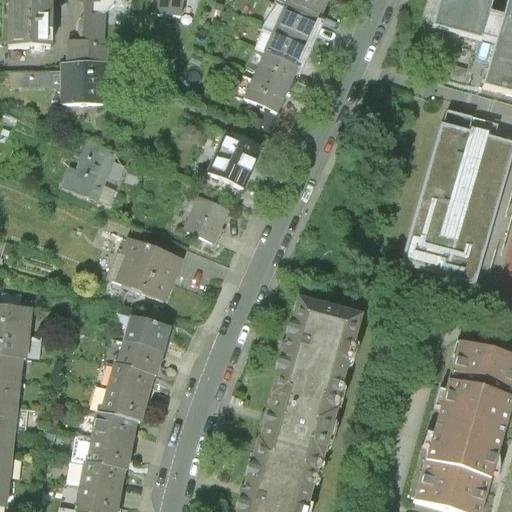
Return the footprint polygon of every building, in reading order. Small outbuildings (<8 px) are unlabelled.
[(53,50),(53,0),(1,0),(2,50),(53,50)] [(81,0),(81,42),(126,43),(127,0),(81,0)] [(197,0),(146,0),(146,17),(197,19),(197,0)] [(318,24),(328,1),(325,0),(286,0),(283,9),(318,24)] [(511,0),(508,0),(502,20),(487,16),(490,6),(469,0),(441,0),(433,28),(479,42),(480,40),(495,44),(482,89),(511,97),(511,0)] [(307,48),(318,24),(283,9),(272,32),(307,48)] [(272,32),(262,55),(297,71),(307,48),(272,32)] [(262,55),(252,78),(286,93),(297,71),(262,55)] [(114,60),(56,60),(56,113),(114,114),(114,60)] [(277,116),(286,93),(252,78),(242,101),(277,116)] [(442,126),(440,126),(399,267),(474,289),(511,155),(511,146),(467,134),(471,120),(446,113),(442,126)] [(259,154),(213,133),(196,171),(242,192),(259,154)] [(116,157),(82,143),(62,192),(97,206),(116,157)] [(123,182),(136,186),(141,171),(129,167),(123,182)] [(232,216),(184,197),(169,233),(217,252),(232,216)] [(163,304),(178,263),(130,245),(114,285),(163,304)] [(293,298),(270,380),(340,400),(364,318),(293,298)] [(0,341),(25,344),(28,319),(0,315),(0,341)] [(126,330),(118,354),(160,368),(168,343),(126,330)] [(0,367),(22,370),(25,344),(0,341),(0,367)] [(511,360),(455,345),(410,503),(442,511),(481,511),(493,472),(511,404),(511,360)] [(118,354),(110,379),(152,392),(160,368),(118,354)] [(0,392),(19,395),(22,370),(0,367),(0,392)] [(110,379),(103,402),(145,415),(152,392),(110,379)] [(270,380),(250,453),(320,473),(340,400),(270,380)] [(0,418),(16,421),(19,395),(0,392),(0,418)] [(103,402),(96,425),(138,438),(145,415),(103,402)] [(0,444),(13,446),(16,421),(0,418),(0,444)] [(90,430),(85,456),(130,464),(135,439),(90,430)] [(0,470),(10,471),(13,446),(0,444),(0,470)] [(308,511),(320,473),(250,453),(233,511),(308,511)] [(85,456),(80,481),(125,490),(130,464),(85,456)] [(0,494),(7,495),(10,471),(0,470),(0,494)] [(80,481),(75,506),(106,511),(120,511),(125,490),(80,481)]
